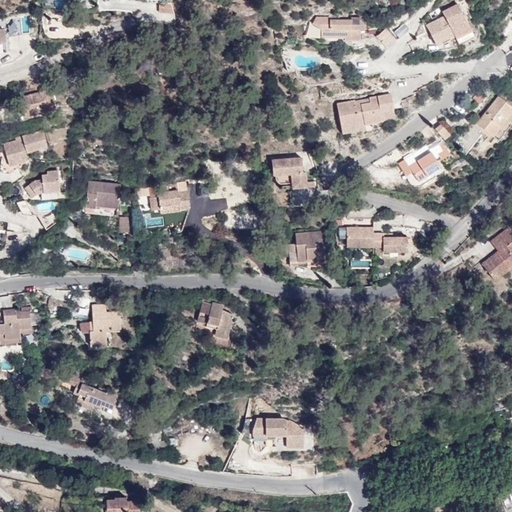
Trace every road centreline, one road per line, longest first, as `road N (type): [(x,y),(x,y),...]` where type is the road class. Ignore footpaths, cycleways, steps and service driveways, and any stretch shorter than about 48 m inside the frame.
road 1 (residential): [(0,287),(235,280),(316,296),(373,293),(403,282),(464,227)]
road 2 (residential): [(357,481),(291,486),(182,474),(0,434)]
road 3 (residential): [(464,227),(349,193),(338,180),(402,137),(497,53)]
road 4 (residential): [(511,452),(357,481)]
road 5 (residential): [(0,82),(139,15)]
